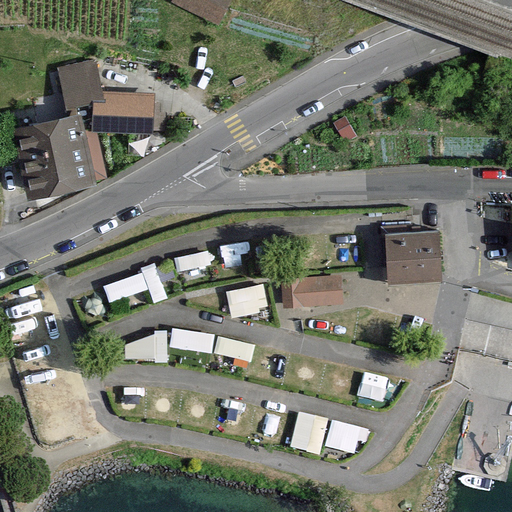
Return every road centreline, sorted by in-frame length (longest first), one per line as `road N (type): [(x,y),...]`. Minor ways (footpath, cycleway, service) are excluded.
road 1 (residential): [(173,166),(200,185),(241,192),(511,184)]
road 2 (tertiary): [(173,166),(427,32)]
road 3 (tertiary): [(0,256),(173,166)]
